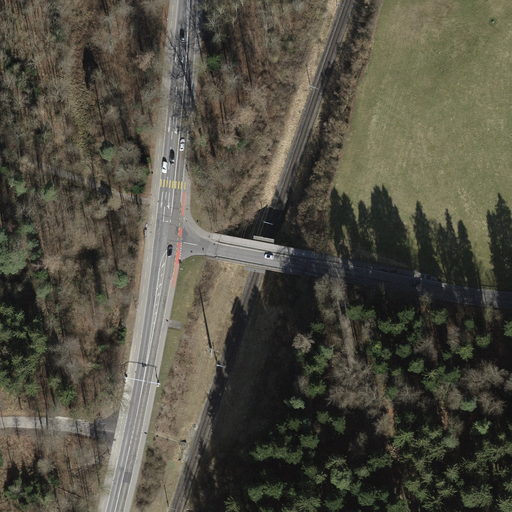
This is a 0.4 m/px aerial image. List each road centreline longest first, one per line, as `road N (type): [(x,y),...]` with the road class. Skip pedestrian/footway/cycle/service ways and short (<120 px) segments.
road 1 (tertiary): [(166,240),(511,299)]
road 2 (track): [(511,355),(373,423),(312,511)]
road 3 (track): [(324,270),(402,511)]
road 4 (primary): [(189,0),(166,240)]
road 5 (primary): [(166,240),(132,436)]
road 6 (track): [(0,147),(88,178),(125,207),(169,215)]
road 7 (track): [(88,178),(80,0)]
road 8 (unclassified): [(0,422),(132,436)]
